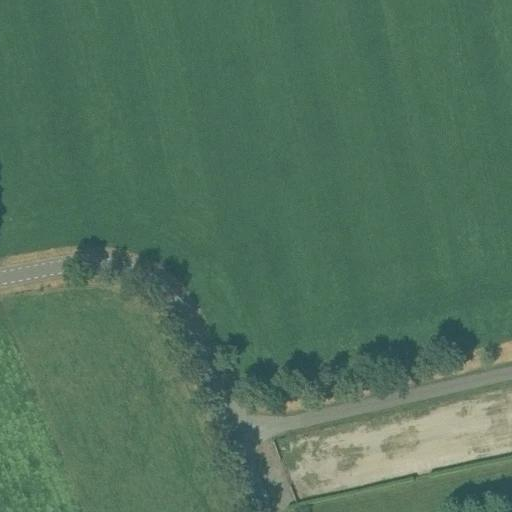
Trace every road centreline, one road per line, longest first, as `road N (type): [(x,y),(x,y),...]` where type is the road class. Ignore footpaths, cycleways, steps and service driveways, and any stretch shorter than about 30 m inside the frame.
road 1 (unclassified): [(233,434),(168,295),(131,270),(109,264),(0,279)]
road 2 (unclassified): [(233,434),(511,374)]
